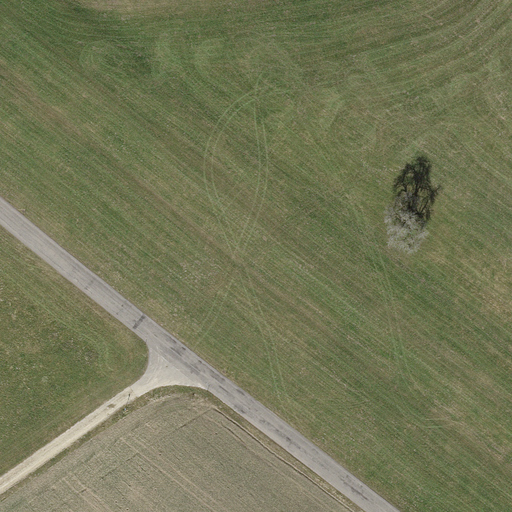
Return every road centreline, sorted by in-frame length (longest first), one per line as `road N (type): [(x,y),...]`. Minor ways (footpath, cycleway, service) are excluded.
road 1 (residential): [(0,218),(376,511)]
road 2 (track): [(0,492),(185,364)]
